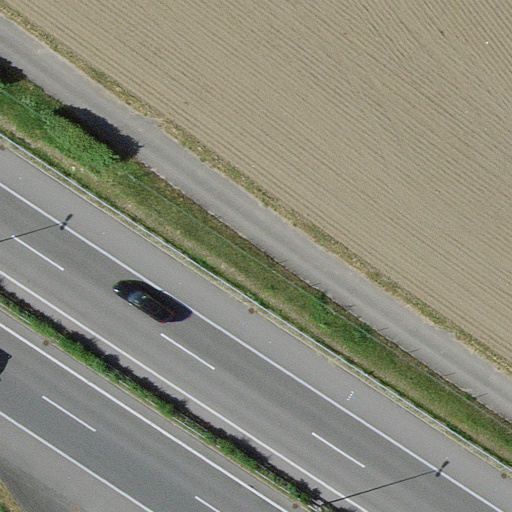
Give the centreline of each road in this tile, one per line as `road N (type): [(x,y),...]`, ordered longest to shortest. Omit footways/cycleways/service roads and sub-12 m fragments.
road 1 (track): [(511,398),(0,33)]
road 2 (motorway): [(433,511),(0,228)]
road 3 (motorway): [(0,368),(218,511)]
